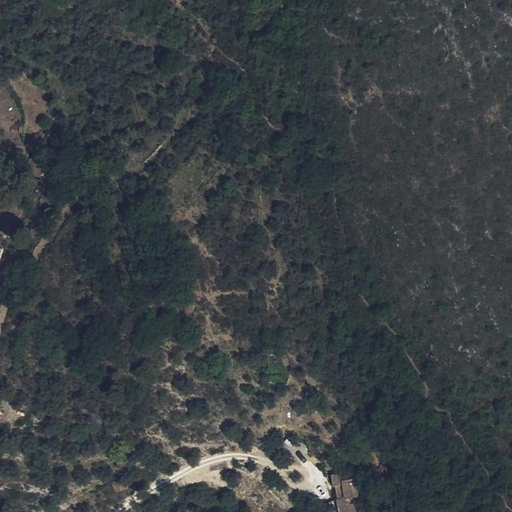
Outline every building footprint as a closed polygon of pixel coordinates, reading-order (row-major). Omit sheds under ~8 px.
[(53,207),(51,207),(48,208),(46,210),(46,214),(49,216),(53,216),(55,213),(55,210),(53,207)] [(306,274),(303,272),(300,271),(296,273),(294,276),(294,280),(295,283),(299,285),(303,284),(306,282),(307,278),(306,274)] [(194,309),(192,302),(184,305),(187,312),(194,309)] [(353,477),(352,471),(332,474),(334,485),(336,485),(339,497),(337,497),(339,511),(355,511),(353,496),(359,495),(355,477),(353,477)] [(130,485),(127,478),(114,482),(117,490),(130,485)]
